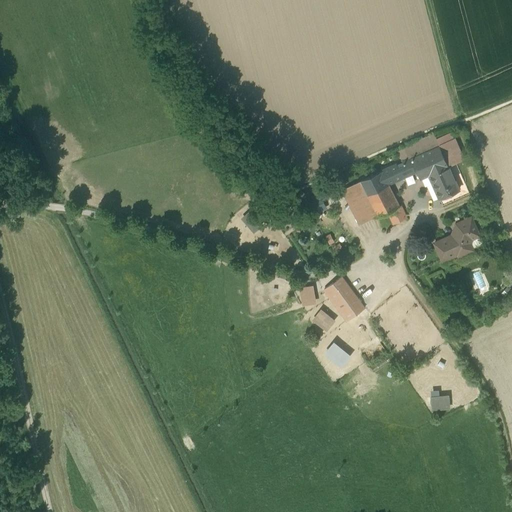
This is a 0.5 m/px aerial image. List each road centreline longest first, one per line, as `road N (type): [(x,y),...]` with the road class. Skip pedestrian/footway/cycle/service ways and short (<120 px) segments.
road 1 (track): [(511,468),(497,410),(387,253),(310,278)]
road 2 (unclassified): [(0,197),(93,215),(310,278)]
road 3 (track): [(41,511),(0,339)]
road 4 (track): [(426,0),(459,121)]
